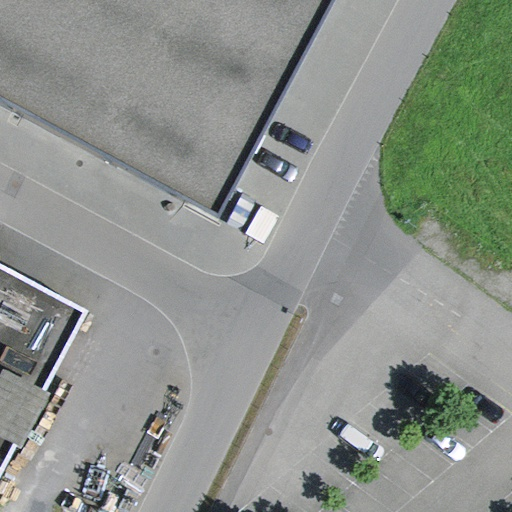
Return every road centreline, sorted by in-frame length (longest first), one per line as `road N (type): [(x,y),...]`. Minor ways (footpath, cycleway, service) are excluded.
road 1 (residential): [(441,0),(269,332)]
road 2 (residential): [(269,332),(0,195)]
road 3 (residential): [(269,332),(177,511)]
